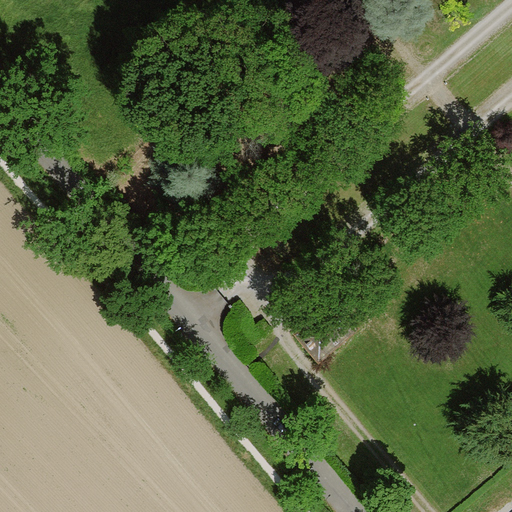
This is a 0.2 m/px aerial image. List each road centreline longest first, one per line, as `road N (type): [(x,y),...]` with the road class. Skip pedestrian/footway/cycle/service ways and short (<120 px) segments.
road 1 (unclassified): [(194,324),(0,96)]
road 2 (residential): [(356,511),(194,324)]
